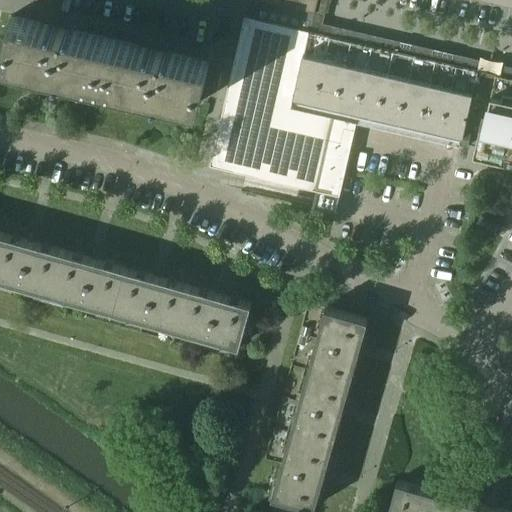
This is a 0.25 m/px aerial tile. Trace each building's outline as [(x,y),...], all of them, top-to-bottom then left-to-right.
[(315,12),(318,0),(266,0),(294,6),(294,7),(315,12)] [(102,79),(111,38),(13,15),(3,56),(102,79)] [(245,15),(211,165),(317,189),(313,207),(335,212),(336,213),(351,148),(360,111),(341,106),(318,101),(313,122),(280,115),(247,107),(266,21),(267,20),(245,15)] [(266,21),(247,107),(280,115),(300,28),(266,21)] [(300,28),(280,115),(313,122),(318,101),(317,100),(331,36),(300,28)] [(331,36),(317,100),(318,101),(341,106),(356,41),(332,35),(331,36)] [(210,61),(111,38),(102,79),(200,102),(210,61)] [(356,41),(341,106),(360,111),(370,113),(385,48),(356,41)] [(385,48),(370,113),(398,119),(413,54),(385,48)] [(413,54),(398,119),(427,126),(442,61),(413,54)] [(442,61),(427,126),(463,134),(461,142),(475,145),(484,102),(471,99),(473,90),(474,91),(479,69),(442,61)] [(473,90),(471,99),(484,102),(475,145),(476,145),(473,160),(511,168),(511,77),(479,69),(474,91),(473,90)] [(482,215),(477,224),(498,235),(503,227),(482,215)] [(0,277),(58,294),(71,252),(7,234),(0,257),(0,277)] [(121,312),(133,269),(71,252),(58,294),(121,312)] [(182,329),(194,286),(133,269),(121,312),(182,329)] [(240,345),(252,303),(194,286),(182,329),(240,345)] [(348,391),(358,355),(369,318),(326,307),(306,379),(348,391)] [(331,452),(347,397),(348,391),(306,379),(289,440),(331,452)] [(316,507),(329,458),(331,452),(289,440),(273,495),(276,496),(277,497),(273,511),(272,511),(271,511),(310,511),(312,506),(313,507),(313,506),(316,507)] [(460,511),(464,499),(398,480),(389,511),(460,511)] [(511,511),(464,499),(460,511),(511,511)]
